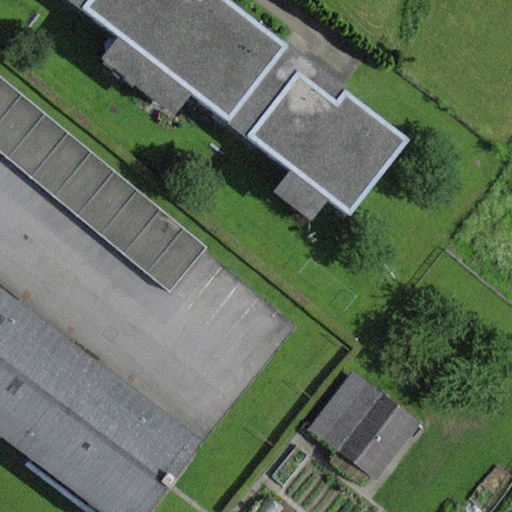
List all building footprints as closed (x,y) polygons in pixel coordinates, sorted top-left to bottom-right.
[(78,0),(231,119),(291,43),(235,0),(78,0)] [(231,119),(354,214),(414,138),(291,43),(231,119)] [(0,68),(0,139),(178,286),(213,244),(0,68)] [(0,294),(0,423),(115,511),(142,511),(170,476),(195,443),(0,294)] [(424,421),(361,373),(325,421),(387,469),(424,421)]
